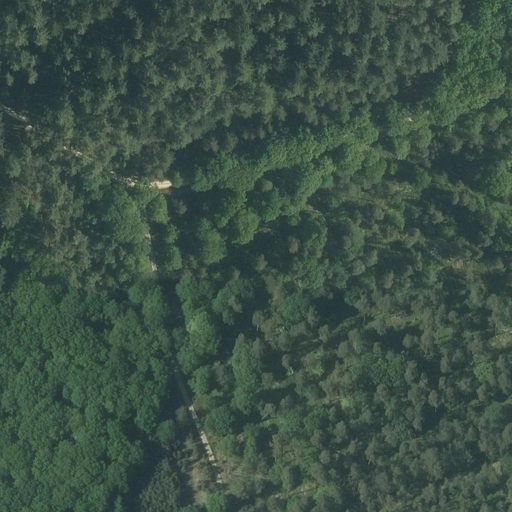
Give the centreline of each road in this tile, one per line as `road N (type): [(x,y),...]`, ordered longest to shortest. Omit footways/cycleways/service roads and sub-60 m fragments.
road 1 (track): [(0,100),(136,189),(439,107),(511,66)]
road 2 (track): [(136,189),(178,360),(233,511)]
